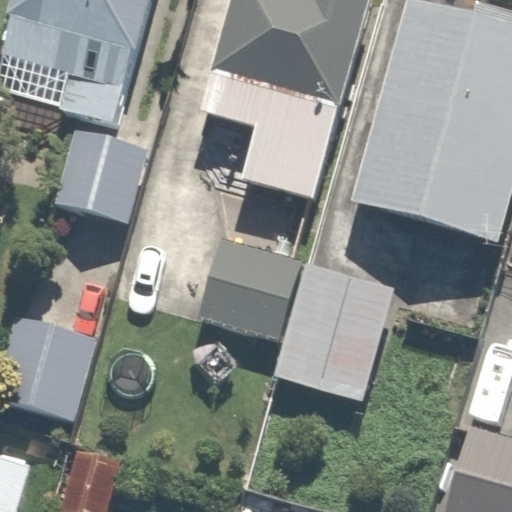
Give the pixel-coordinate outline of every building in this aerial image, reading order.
[(168,0),(22,0),(0,77),(0,90),(130,129),(168,0)] [(324,210),(384,0),(239,0),(202,128),(251,142),(238,185),(324,210)] [(511,241),(511,29),(408,1),(353,209),(509,252),(511,241)] [(151,148),(82,130),(59,219),(129,236),(151,148)] [(349,415),(390,286),(312,261),(309,269),(223,242),(198,323),(278,349),(266,388),(349,415)] [(102,343),(22,325),(2,412),(83,430),(102,343)] [(511,511),(511,432),(479,423),(452,511),(511,511)] [(130,511),(142,469),(73,451),(57,511),(130,511)] [(0,511),(25,511),(39,464),(0,452),(0,511)]
